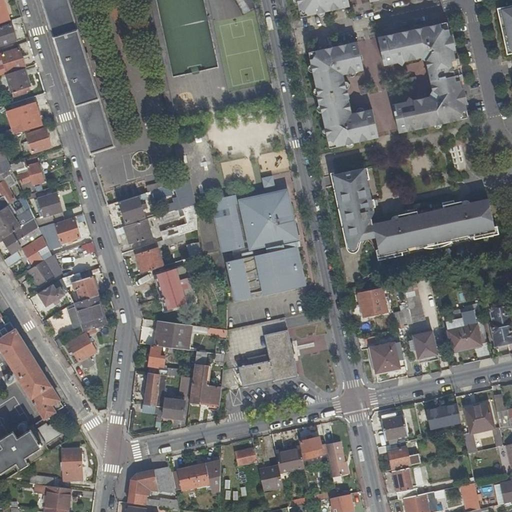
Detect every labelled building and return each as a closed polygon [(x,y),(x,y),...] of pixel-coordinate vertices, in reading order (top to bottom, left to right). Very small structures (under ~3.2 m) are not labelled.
[(3,0),(0,0),(0,16),(8,14),(3,0)] [(41,0),(42,2),(63,66),(76,105),(85,135),(92,154),(113,146),(100,105),(90,74),(78,40),(66,2),(65,0),(140,0),(146,24),(154,57),(158,57),(149,17),(145,0),(41,0)] [(298,0),(302,18),(351,7),(349,0),(298,0)] [(511,7),(494,11),(496,24),(493,24),(498,45),(501,44),(503,57),(511,55),(511,7)] [(0,24),(11,21),(8,14),(0,16),(0,24)] [(449,24),(386,37),(379,39),(381,46),(384,60),(385,67),(402,63),(407,66),(410,62),(429,58),(430,56),(431,57),(432,57),(433,62),(432,65),(437,89),(439,90),(441,96),(440,96),(439,97),(437,97),(418,101),(414,98),(411,102),(394,106),(395,113),(398,127),(400,134),(407,133),(469,119),(449,24)] [(17,40),(12,25),(0,28),(0,42),(0,43),(1,46),(17,40)] [(360,44),(311,54),(331,150),(380,140),(374,111),(351,116),(350,110),(353,110),(347,82),(344,83),(343,77),(366,72),(360,44)] [(20,49),(3,55),(8,74),(26,68),(20,49)] [(8,74),(7,74),(14,97),(26,93),(26,92),(31,90),(29,86),(31,86),(26,68),(8,74)] [(13,126),(15,134),(44,125),(41,115),(44,114),(42,106),(39,107),(37,102),(27,105),(32,120),(13,126)] [(0,107),(0,110),(1,115),(14,111),(12,104),(0,107)] [(28,133),(34,151),(53,145),(47,127),(28,133)] [(0,138),(0,165),(3,171),(12,164),(0,139),(0,138)] [(45,182),(37,156),(12,164),(15,171),(20,170),(25,187),(23,187),(27,196),(37,192),(35,185),(45,182)] [(0,172),(0,188),(3,194),(0,196),(0,209),(11,204),(9,200),(15,197),(9,185),(19,180),(15,171),(12,164),(3,171),(0,172)] [(337,170),(352,242),(357,245),(374,214),(374,211),(374,210),(375,210),(375,209),(376,209),(376,208),(376,207),(375,203),(378,203),(376,195),(374,196),(367,164),(337,170)] [(187,179),(186,173),(153,184),(154,190),(175,182),(187,179)] [(283,191),(281,176),(264,179),(266,190),(274,188),(275,192),(283,191)] [(187,179),(175,182),(182,207),(184,207),(196,202),(195,199),(191,178),(187,179)] [(68,219),(59,193),(38,199),(43,216),(37,217),(43,229),(51,225),(68,219)] [(141,194),(121,201),(125,211),(128,222),(152,215),(148,201),(143,202),(141,194)] [(254,243),(266,240),(257,197),(255,194),(212,203),(222,250),(254,243)] [(264,195),(257,197),(266,240),(293,234),(286,202),(279,204),(277,197),(265,199),(264,195)] [(377,243),(379,254),(500,228),(493,196),(475,200),(475,199),(474,198),(474,197),(473,197),(472,197),(471,197),(472,201),(466,202),(465,198),(458,200),(448,202),(448,205),(423,211),(422,207),(405,211),(406,215),(400,216),(399,212),(398,212),(398,213),(397,213),(397,214),(396,215),(396,216),(378,220),(381,233),(378,234),(380,243),(377,243)] [(118,202),(109,205),(113,214),(125,211),(121,201),(118,202)] [(162,231),(164,239),(185,232),(194,229),(201,227),(196,202),(184,207),(189,222),(162,231)] [(11,205),(0,212),(0,231),(4,238),(25,225),(11,205)] [(164,214),(166,221),(182,216),(179,208),(164,214)] [(4,238),(3,239),(13,255),(18,252),(24,247),(32,241),(35,239),(44,232),(43,229),(37,217),(25,225),(4,238)] [(51,246),(51,247),(83,237),(77,218),(43,229),(44,232),(51,246)] [(144,220),(127,226),(133,244),(156,236),(153,228),(148,229),(144,220)] [(44,232),(35,239),(39,250),(51,246),(44,232)] [(161,240),(164,248),(188,239),(185,232),(164,239),(161,240)] [(266,240),(254,243),(256,253),(295,244),(298,244),(296,234),(293,234),(266,240)] [(206,251),(203,239),(193,241),(197,254),(206,251)] [(32,241),(24,247),(37,266),(45,261),(32,241)] [(157,242),(137,248),(139,253),(138,253),(145,272),(166,264),(160,246),(158,247),(157,242)] [(256,253),(227,260),(236,298),(259,293),(258,291),(273,288),(273,290),(274,290),(273,285),(285,283),(286,287),(304,284),(295,244),(256,253)] [(7,259),(11,267),(23,260),(18,252),(13,255),(7,259)] [(37,266),(30,270),(40,286),(57,276),(46,260),(45,261),(37,266)] [(181,266),(159,274),(167,297),(191,296),(181,266)] [(103,295),(94,269),(65,278),(67,283),(74,281),(77,290),(81,289),(85,301),(101,296),(103,295)] [(404,277),(405,284),(416,282),(414,275),(404,277)] [(65,278),(41,293),(46,300),(53,296),(56,301),(71,291),(67,283),(65,278)] [(425,320),(416,282),(405,284),(410,309),(399,312),(402,324),(413,322),(413,323),(425,320)] [(379,289),(356,294),(361,318),(385,313),(379,289)] [(85,301),(81,302),(90,331),(99,327),(110,323),(101,296),(85,301)] [(167,297),(171,308),(192,301),(191,296),(167,297)] [(48,423),(69,410),(16,326),(11,329),(0,311),(0,302),(1,302),(0,300),(0,363),(2,362),(8,358),(48,423)] [(504,302),(484,305),(488,323),(486,324),(491,349),(511,344),(511,339),(510,332),(511,331),(511,324),(511,319),(508,319),(504,302)] [(402,324),(399,312),(392,313),(394,325),(402,324)] [(443,323),(450,354),(479,349),(478,346),(484,345),(477,312),(471,313),(463,315),(464,319),(443,323)] [(192,323),(162,318),(160,345),(164,346),(169,347),(176,348),(189,349),(192,323)] [(85,333),(81,336),(81,337),(73,342),(88,368),(97,363),(93,354),(99,349),(92,335),(102,332),(99,327),(90,331),(85,333)] [(222,328),(217,327),(216,336),(225,337),(226,331),(226,328),(222,328)] [(237,366),(241,388),(274,381),(275,383),(296,378),(286,330),(262,335),(267,359),(237,366)] [(430,332),(411,336),(417,364),(427,362),(426,357),(435,355),(430,332)] [(404,368),(398,343),(369,349),(374,374),(404,368)] [(160,345),(153,345),(150,364),(151,364),(151,372),(169,375),(180,376),(181,369),(166,367),(167,356),(163,355),(164,346),(160,345)] [(191,395),(191,398),(203,399),(205,384),(206,366),(205,366),(207,351),(197,350),(193,377),(191,395)] [(169,375),(151,372),(146,404),(165,406),(169,375)] [(193,377),(183,376),(181,393),(191,395),(193,377)] [(205,384),(203,399),(211,400),(212,384),(205,384)] [(219,385),(212,384),(211,400),(210,406),(217,407),(218,396),(219,385)] [(186,401),(168,399),(165,418),(169,419),(178,420),(183,421),(186,401)] [(498,399),(491,400),(494,412),(503,409),(503,407),(500,408),(498,399)] [(485,403),(462,407),(468,433),(491,427),(485,403)] [(424,411),(428,428),(457,422),(454,404),(424,411)] [(494,412),(497,427),(509,424),(508,421),(511,419),(511,407),(503,409),(494,412)] [(377,421),(379,421),(384,439),(406,434),(402,416),(394,418),(393,414),(376,417),(377,421)] [(54,430),(51,426),(41,432),(45,440),(39,443),(35,436),(20,444),(17,438),(2,447),(6,454),(0,457),(0,467),(1,469),(10,484),(66,449),(61,442),(67,439),(60,426),(54,430)] [(35,436),(39,443),(45,440),(41,432),(39,428),(32,432),(35,436)] [(299,441),(303,460),(326,455),(324,447),(323,444),(320,445),(319,437),(299,441)] [(482,443),(483,450),(497,447),(496,440),(482,443)] [(388,447),(385,447),(390,468),(399,466),(399,468),(419,463),(417,453),(407,456),(403,442),(388,445),(388,447)] [(471,442),(463,444),(465,454),(472,452),(471,442)] [(340,443),(324,447),(326,455),(331,478),(347,475),(340,443)] [(235,467),(256,462),(253,449),(233,453),(235,467)] [(276,465),(278,475),(304,470),(299,450),(284,453),(283,450),(273,452),(276,465)] [(87,452),(69,451),(69,481),(86,481),(87,481),(87,452)] [(219,462),(219,461),(181,470),(186,490),(213,484),(215,493),(220,492),(219,462)] [(276,465),(257,470),(262,491),(281,487),(278,475),(276,465)] [(175,490),(170,467),(140,473),(135,480),(132,502),(169,507),(170,502),(152,499),(153,489),(167,492),(175,490)] [(390,472),(397,499),(402,498),(415,495),(409,468),(390,472)] [(34,477),(34,486),(40,487),(57,488),(58,479),(34,477)] [(511,480),(500,483),(504,502),(511,500),(511,480)] [(57,488),(40,487),(39,494),(52,496),(50,511),(71,511),(74,496),(69,496),(69,489),(57,488)] [(402,498),(405,511),(432,511),(435,511),(430,491),(415,495),(402,498)] [(461,496),(464,511),(477,508),(474,493),(461,496)] [(352,511),(348,495),(333,498),(336,511),(352,511)] [(16,511),(22,511),(23,504),(14,503),(16,511)]
